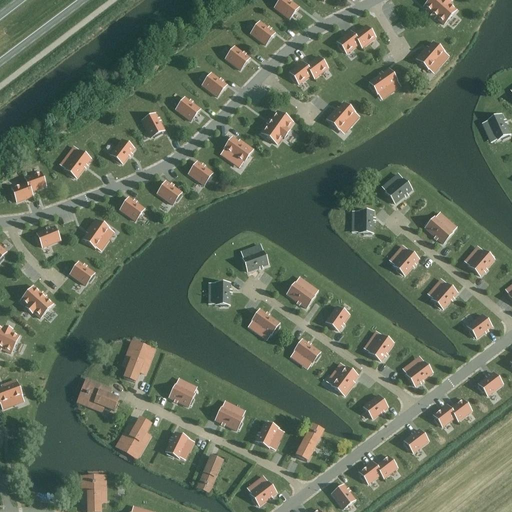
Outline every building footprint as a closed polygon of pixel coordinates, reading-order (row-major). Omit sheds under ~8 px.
[(289,20),(298,8),(287,0),(280,0),(274,9),(289,20)] [(430,0),(423,8),(443,25),(456,11),(449,5),(451,4),(446,0),(430,0)] [(265,46),(274,34),(259,23),(250,35),(265,46)] [(366,27),(353,37),(359,45),(358,45),(362,49),(375,39),(372,36),(374,35),(369,29),(368,30),(366,27)] [(358,45),(359,45),(353,37),(350,33),(337,43),(339,46),(338,47),(342,53),(344,52),(346,55),(358,45)] [(428,71),(434,65),(438,69),(448,58),(443,54),(444,53),(433,43),(425,52),(424,51),(416,60),(428,71)] [(225,60),(240,71),(249,59),(234,48),(225,60)] [(318,58),(306,67),(305,68),(311,76),(314,80),(327,69),(325,66),(326,65),(322,59),(320,61),(318,58)] [(298,86),(311,76),(305,68),(306,67),(302,63),(289,74),(292,77),(290,78),(295,84),(296,83),(298,86)] [(373,92),(374,91),(377,96),(388,89),(391,94),(400,88),(396,83),(397,82),(388,70),(369,84),(370,85),(368,86),(373,92)] [(202,87),(217,98),(226,86),(211,75),(202,87)] [(200,110),(184,99),(175,111),(191,122),(200,110)] [(344,125),(349,129),(359,118),(354,114),(355,114),(343,104),(336,112),(334,111),(326,120),(339,131),(344,125)] [(292,124),(277,113),(261,135),(277,146),(282,138),(284,139),(289,132),(287,131),(292,124)] [(164,132),(155,115),(142,122),(151,139),(154,137),(155,139),(162,135),(161,133),(164,132)] [(483,126),(487,134),(492,131),(497,142),(502,139),(503,141),(509,138),(509,136),(511,136),(502,116),(488,122),(488,123),(483,126)] [(241,145),(232,138),(223,151),(224,151),(221,156),(233,164),(236,160),(243,164),(253,151),(242,143),(241,145)] [(110,156),(115,160),(114,161),(120,165),(121,164),(122,165),(134,150),(122,141),(110,156)] [(72,160),(64,170),(69,174),(68,175),(73,180),(74,178),(76,179),(90,160),(78,151),(78,152),(73,148),(67,156),(72,160)] [(204,186),(207,182),(208,183),(213,177),(211,176),(212,174),(197,163),(188,175),(204,186)] [(30,193),(31,193),(46,187),(44,184),(46,183),(43,176),(42,177),(40,173),(25,179),(26,184),(27,184),(30,193)] [(385,193),(389,198),(387,199),(392,205),(393,203),(395,205),(411,191),(402,180),(401,180),(397,176),(390,181),(394,186),(385,193)] [(176,201),(177,202),(181,196),(180,195),(181,194),(166,183),(157,195),(172,206),(176,201)] [(26,184),(11,189),(13,193),(11,194),(14,200),(15,200),(17,203),(32,198),(31,193),(30,193),(27,184),(26,184)] [(135,222),(144,210),(129,199),(120,211),(135,222)] [(358,234),(364,234),(363,236),(371,236),(371,234),(373,234),(373,213),(358,213),(352,213),(352,222),(358,222),(358,234)] [(453,234),(452,233),(456,229),(448,222),(444,226),(435,218),(431,222),(429,221),(425,227),(426,228),(425,229),(443,245),(453,234)] [(109,230),(95,220),(88,230),(90,231),(83,241),(95,249),(96,249),(101,252),(109,240),(104,237),(109,230)] [(36,237),(38,244),(40,243),(42,249),(60,242),(54,228),(37,235),(37,237),(36,237)] [(251,250),(253,255),(242,259),(244,265),(243,265),(245,272),(247,271),(247,273),(267,266),(262,252),(259,246),(251,250)] [(403,275),(404,277),(418,261),(407,251),(406,251),(402,248),(396,254),(401,258),(393,267),(397,271),(396,272),(401,277),(403,275)] [(464,263),(469,267),(468,267),(480,277),(494,261),(492,260),(493,258),(488,254),(487,255),(482,251),(475,260),(470,256),(464,263)] [(70,276),(87,288),(90,283),(92,284),(96,278),(95,277),(96,276),(78,264),(70,276)] [(442,310),(457,294),(445,284),(445,285),(440,281),(434,288),(439,292),(431,300),(436,304),(434,306),(440,310),(441,309),(442,310)] [(315,297),(314,297),(317,292),(309,286),(306,291),(295,283),(292,288),(290,287),(286,293),(288,294),(286,296),(306,310),(315,297)] [(215,294),(215,306),(220,306),(220,308),(227,308),(227,306),(229,306),(230,285),(215,285),(209,285),(209,294),(215,294)] [(32,315),(33,314),(40,320),(53,306),(33,288),(20,302),(27,308),(25,309),(32,315)] [(507,318),(511,312),(511,309),(503,303),(498,309),(507,318)] [(325,323),(338,332),(349,317),(336,308),(325,323)] [(251,323),(252,324),(248,328),(256,334),(260,329),(270,337),(274,332),(275,333),(279,327),(278,326),(279,325),(260,311),(251,323)] [(474,339),(475,338),(476,340),(491,328),(482,316),(467,328),(471,332),(469,333),(474,339)] [(0,349),(11,355),(19,338),(11,334),(12,332),(4,328),(3,330),(0,328),(0,349)] [(364,350),(369,353),(368,354),(381,362),(393,345),(391,344),(392,342),(386,338),(385,340),(381,336),(374,346),(369,342),(364,350)] [(298,364),(301,359),(311,366),(314,361),(316,362),(320,356),(318,355),(320,353),(302,341),(293,353),(294,354),(291,359),(298,364)] [(123,379),(139,385),(144,372),(150,374),(158,353),(148,349),(145,355),(132,350),(125,368),(128,368),(123,379)] [(413,370),(410,365),(403,370),(406,375),(406,376),(415,388),(432,375),(431,373),(432,372),(428,366),(426,367),(423,363),(413,370)] [(344,397),(352,387),(350,386),(357,377),(345,368),(345,369),(340,365),(331,377),(336,380),(331,387),(344,397)] [(478,385),(479,387),(478,388),(482,394),(484,393),(487,397),(502,386),(493,374),(478,385)] [(188,408),(189,407),(191,407),(194,401),(192,400),(195,395),(184,390),(187,384),(179,380),(176,386),(175,385),(169,399),(188,408)] [(102,410),(103,407),(114,412),(118,400),(105,395),(107,389),(86,381),(84,387),(90,390),(88,393),(87,393),(86,396),(87,396),(85,403),(102,410)] [(0,389),(0,405),(3,411),(16,405),(14,400),(23,396),(18,382),(0,389)] [(363,408),(372,420),(387,409),(378,397),(363,408)] [(462,401),(449,410),(455,418),(455,419),(458,423),(471,412),(469,409),(470,408),(466,402),(464,404),(462,401)] [(234,431),(235,429),(237,430),(240,423),(238,423),(241,417),(230,412),(233,407),(225,403),(222,408),(215,422),(234,431)] [(455,419),(455,418),(449,410),(446,406),(433,416),(435,419),(434,421),(438,426),(440,425),(442,428),(455,419)] [(145,435),(151,425),(140,419),(133,431),(127,428),(116,448),(122,451),(125,446),(138,453),(147,436),(145,435)] [(278,430),(273,427),(274,426),(267,423),(267,424),(265,423),(255,443),(269,449),(269,448),(275,451),(279,443),(273,440),(278,430)] [(404,442),(413,454),(428,443),(419,431),(404,442)] [(309,432),(296,457),(307,462),(320,437),(315,435),(316,434),(313,432),(313,434),(309,432)] [(184,449),(190,452),(194,444),(188,441),(175,434),(166,453),(167,454),(166,456),(173,459),(174,457),(179,460),(184,449)] [(204,485),(204,486),(206,487),(207,486),(211,488),(222,462),(211,457),(200,483),(204,485)] [(375,467),(375,468),(381,475),(380,476),(383,480),(397,469),(394,466),(396,465),(391,459),(390,461),(388,458),(375,467)] [(368,485),(380,476),(381,475),(375,468),(375,467),(372,463),(359,474),(361,477),(360,478),(364,483),(365,482),(368,485)] [(88,501),(87,511),(100,511),(100,503),(103,503),(102,484),(95,484),(95,483),(92,483),(92,484),(88,484),(88,478),(81,478),(81,501),(88,501)] [(255,483),(259,488),(250,495),(253,500),(252,501),(256,507),(258,506),(259,507),(276,494),(267,482),(266,483),(262,478),(255,483)] [(343,486),(331,495),(343,510),(355,501),(343,486)]
